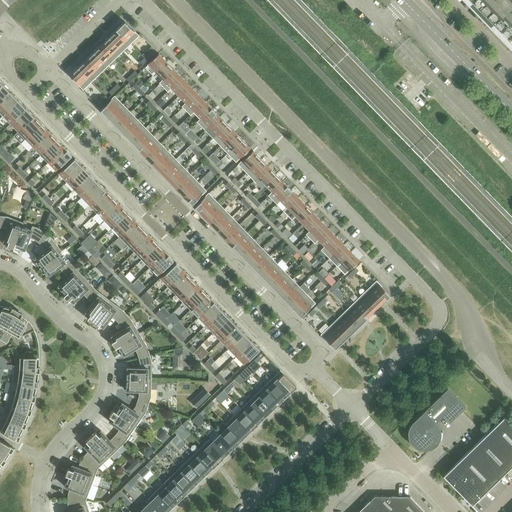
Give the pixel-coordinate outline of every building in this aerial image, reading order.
[(511,0),(464,0),(511,49),(511,0)] [(138,36),(124,22),(116,29),(130,44),(138,36)] [(130,44),(116,29),(108,37),(122,51),(130,44)] [(122,51),(108,37),(101,44),(115,59),(122,51)] [(115,59),(101,44),(93,52),(107,66),(115,59)] [(107,66),(93,52),(85,59),(99,74),(107,66)] [(156,72),(167,62),(159,53),(148,64),(156,72)] [(99,74),(85,59),(78,67),(91,81),(99,74)] [(160,83),(174,69),(167,62),(156,72),(163,80),(160,82),(160,83)] [(91,81),(78,67),(69,75),(83,89),(91,81)] [(168,91),(182,77),(174,69),(160,83),(168,91)] [(178,96),(189,85),(182,77),(168,91),(171,89),(178,96)] [(0,103),(11,93),(4,85),(0,88),(0,103)] [(183,106),(197,93),(189,85),(178,96),(185,103),(182,106),(183,106)] [(0,113),(3,116),(19,100),(11,93),(0,103),(0,113)] [(190,114),(204,101),(197,93),(183,106),(190,114)] [(108,118),(122,105),(114,96),(100,110),(108,118)] [(10,124),(26,108),(19,100),(3,116),(10,124)] [(198,122),(212,108),(204,101),(190,114),(191,115),(194,112),(200,119),(197,121),(198,122)] [(116,126),(130,112),(122,105),(108,118),(116,126)] [(18,131),(34,116),(26,108),(10,124),(18,131)] [(205,130),(219,116),(212,108),(198,122),(205,130)] [(123,134),(137,120),(130,112),(116,126),(123,134)] [(25,139),(41,124),(34,116),(18,131),(25,139)] [(213,137),(227,124),(219,116),(205,130),(213,137)] [(131,141),(145,128),(137,120),(123,134),(131,141)] [(33,147),(49,131),(41,124),(25,139),(33,147)] [(220,145),(234,132),(227,124),(213,137),(220,145)] [(138,149),(152,136),(145,128),(131,141),(138,149)] [(40,155),(56,139),(49,131),(33,147),(40,155)] [(228,153),(242,139),(234,132),(220,145),(228,153)] [(146,157),(160,143),(152,136),(138,149),(146,157)] [(48,162),(64,147),(56,139),(40,155),(48,162)] [(236,161),(250,148),(242,139),(228,153),(236,161)] [(153,165),(167,151),(160,143),(146,157),(153,165)] [(56,171),(72,155),(64,147),(48,162),(56,171)] [(161,173),(175,159),(167,151),(153,165),(161,173)] [(246,172),(260,159),(252,151),(239,164),(246,172)] [(66,182),(82,166),(74,158),(58,173),(66,182)] [(169,180),(183,167),(175,159),(161,173),(169,180)] [(254,180),(268,167),(260,159),(246,172),(254,180)] [(74,189),(90,174),(82,166),(66,182),(74,189)] [(176,188),(190,174),(183,167),(169,180),(176,188)] [(265,185),(275,174),(268,167),(254,180),(254,181),(257,178),(265,185)] [(81,197),(97,182),(90,174),(74,189),(81,197)] [(184,196),(198,182),(190,174),(176,188),(184,196)] [(269,196),(283,182),(275,174),(265,185),(271,192),(268,195),(269,196)] [(89,205),(105,189),(97,182),(81,197),(89,205)] [(192,204),(206,190),(198,182),(184,196),(192,204)] [(277,203),(290,190),(283,182),(269,196),(277,203)] [(96,213),(112,197),(105,189),(89,205),(96,213)] [(284,211),(298,198),(290,190),(277,203),(277,204),(280,201),(286,208),(284,210),(284,211)] [(202,215),(216,202),(208,193),(194,207),(202,215)] [(104,220),(120,205),(112,197),(96,213),(104,220)] [(292,219),(306,205),(298,198),(284,211),(292,219)] [(210,223),(224,209),(216,202),(202,215),(210,223)] [(112,228),(127,213),(120,205),(104,220),(112,228)] [(302,224),(313,213),(306,205),(292,219),(295,216),(302,224)] [(217,231),(231,217),(224,209),(210,223),(217,231)] [(119,236),(135,221),(127,213),(112,228),(119,236)] [(307,234),(321,221),(313,213),(302,224),(309,231),(306,234),(307,234)] [(13,249),(23,222),(7,216),(0,216),(0,226),(3,227),(8,229),(3,242),(7,244),(6,246),(13,249)] [(225,238),(239,225),(231,217),(217,231),(225,238)] [(127,244),(143,228),(135,221),(119,236),(127,244)] [(314,242),(328,229),(321,221),(307,234),(314,242)] [(38,242),(45,233),(39,228),(32,226),(31,230),(22,226),(23,222),(13,249),(19,251),(20,248),(24,250),(29,237),(34,239),(38,242)] [(232,246),(246,233),(239,225),(225,238),(232,246)] [(134,252),(150,236),(143,228),(127,244),(134,252)] [(322,250),(336,236),(328,229),(314,242),(315,243),(318,240),(324,246),(321,249),(322,250)] [(62,251),(51,237),(45,233),(38,242),(42,245),(46,249),(35,258),(37,261),(35,263),(39,268),(62,251)] [(240,254),(254,240),(246,233),(232,246),(240,254)] [(142,259),(158,244),(150,236),(134,252),(142,259)] [(329,258),(343,244),(336,236),(322,250),(329,258)] [(247,262),(262,248),(254,240),(240,254),(247,262)] [(149,267),(165,252),(158,244),(142,259),(149,267)] [(337,265),(351,252),(343,244),(329,258),(337,265)] [(255,270),(269,256),(262,248),(247,262),(255,270)] [(72,264),(68,259),(65,261),(59,254),(62,251),(39,268),(43,274),(46,272),(48,275),(59,267),(63,272),(72,264)] [(157,275),(173,260),(165,252),(149,267),(157,275)] [(348,271),(359,260),(351,252),(337,265),(337,266),(340,263),(348,271)] [(95,266),(100,261),(96,258),(93,254),(88,259),(95,266)] [(263,277),(277,264),(269,256),(255,270),(263,277)] [(102,272),(106,268),(102,263),(97,267),(102,272)] [(168,286),(184,271),(176,263),(160,278),(168,286)] [(63,296),(84,277),(72,264),(63,272),(68,276),(57,286),(61,289),(58,291),(63,296)] [(270,285),(284,271),(277,264),(263,277),(270,285)] [(175,294),(191,278),(184,271),(168,286),(175,294)] [(278,293),(292,279),(284,271),(270,285),(278,293)] [(88,298),(96,289),(84,277),(63,296),(68,301),(70,299),(73,302),(83,293),(88,298)] [(118,288),(122,284),(116,278),(112,282),(118,288)] [(183,302),(199,286),(191,278),(175,294),(183,302)] [(285,301),(299,287),(292,279),(278,293),(285,301)] [(390,295),(376,281),(368,289),(382,303),(390,295)] [(190,309),(206,294),(199,286),(183,302),(190,309)] [(293,308),(307,295),(299,287),(285,301),(293,308)] [(92,322),(109,300),(96,289),(88,298),(93,302),(85,313),(89,316),(87,318),(92,322)] [(382,303),(368,289),(360,296),(374,310),(382,303)] [(198,317),(214,302),(206,294),(190,309),(198,317)] [(301,316),(315,303),(307,295),(293,308),(301,316)] [(374,310),(360,296),(352,304),(366,318),(374,310)] [(126,314),(123,310),(109,300),(92,322),(98,327),(99,324),(103,327),(111,316),(116,319),(118,322),(126,314)] [(205,325),(221,309),(214,302),(198,317),(205,325)] [(366,318),(352,304),(345,311),(358,325),(366,318)] [(0,339),(1,340),(17,311),(12,308),(12,309),(8,308),(5,307),(2,306),(0,305),(0,326),(0,327),(0,339)] [(213,333),(229,317),(221,309),(205,325),(213,333)] [(33,327),(32,325),(30,322),(28,320),(25,318),(23,316),(22,315),(22,314),(17,311),(1,340),(7,343),(12,333),(19,337),(34,330),(34,329),(33,327)] [(358,325),(345,311),(337,319),(351,333),(358,325)] [(139,333),(130,318),(126,314),(118,322),(120,324),(123,329),(111,336),(114,340),(111,342),(115,347),(139,333)] [(220,340),(236,325),(229,317),(213,333),(220,340)] [(351,333),(337,319),(329,327),(343,341),(351,333)] [(228,348),(244,333),(236,325),(220,340),(228,348)] [(343,341),(329,327),(321,334),(335,348),(343,341)] [(148,347),(139,333),(115,347),(118,353),(121,352),(123,356),(135,348),(138,353),(139,358),(150,355),(148,347)] [(236,356),(251,341),(244,333),(228,348),(236,356)] [(243,364),(259,349),(251,341),(236,356),(243,364)] [(151,380),(152,363),(150,355),(139,358),(140,363),(140,368),(126,368),(126,372),(123,372),(123,379),(151,380)] [(39,367),(39,357),(20,357),(19,365),(13,365),(13,370),(39,372),(40,367),(39,367)] [(37,381),(39,372),(13,370),(12,382),(37,386),(37,387),(38,387),(38,381),(37,381)] [(296,386),(280,370),(272,378),(287,394),(296,386)] [(227,381),(218,373),(216,375),(224,384),(227,381)] [(287,394),(272,378),(264,386),(280,402),(287,394)] [(148,404),(151,397),(151,380),(123,379),(123,386),(126,386),(126,390),(139,391),(139,396),(138,401),(148,404)] [(35,395),(37,387),(37,386),(12,382),(9,394),(34,400),(33,401),(34,401),(36,395),(35,395)] [(280,402),(264,386),(256,393),(272,409),(280,402)] [(436,422),(443,416),(449,422),(465,407),(447,388),(412,422),(411,424),(410,425),(409,427),(408,429),(408,431),(408,433),(408,435),(408,437),(409,439),(409,441),(410,443),(412,445),(413,446),(415,447),(417,448),(419,449),(421,450),(423,450),(425,450),(427,450),(429,449),(431,449),(432,448),(434,447),(437,444),(438,443),(439,442),(439,441),(439,440),(440,438),(440,437),(440,436),(439,435),(439,433),(438,432),(440,432),(440,431),(440,429),(439,427),(438,425),(437,424),(436,422)] [(191,402),(197,408),(210,395),(204,389),(191,402)] [(272,409),(256,393),(249,401),(264,417),(272,409)] [(31,409),(33,401),(34,400),(9,394),(5,405),(29,414),(30,415),(32,409),(31,409)] [(136,426),(146,412),(148,404),(138,401),(136,406),(133,410),(122,402),(119,406),(116,404),(113,410),(136,426)] [(264,417),(249,401),(241,408),(256,424),(264,417)] [(26,423),(29,414),(5,405),(1,417),(24,427),(24,428),(25,428),(27,423),(26,423)] [(256,424),(241,408),(240,409),(243,411),(236,419),(249,432),(256,424)] [(136,426),(113,410),(109,415),(111,417),(109,421),(120,429),(117,433),(116,435),(124,442),(126,440),(136,426)] [(20,436),(24,428),(24,427),(1,417),(0,418),(0,430),(18,441),(21,436),(20,436)] [(511,424),(504,417),(489,431),(511,455),(511,424)] [(249,432),(236,419),(228,426),(241,439),(249,432)] [(241,439),(228,426),(220,434),(233,447),(241,439)] [(122,445),(124,442),(116,435),(114,437),(110,440),(100,430),(97,434),(95,431),(90,436),(110,456),(122,445)] [(511,465),(511,455),(489,431),(474,446),(502,475),(511,465)] [(233,447),(220,434),(213,441),(210,438),(225,454),(233,447)] [(110,456),(90,436),(85,441),(87,443),(84,446),(89,451),(85,455),(83,458),(98,468),(110,456)] [(225,454),(210,438),(202,446),(218,462),(225,454)] [(14,448),(13,448),(0,440),(0,456),(5,460),(6,460),(10,452),(11,453),(14,448)] [(218,462),(202,446),(194,453),(210,469),(218,462)] [(502,475),(474,446),(458,461),(487,490),(502,475)] [(210,469),(194,453),(187,461),(202,477),(210,469)] [(92,484),(98,468),(83,458),(80,462),(78,467),(72,465),(70,469),(68,468),(65,474),(92,484)] [(142,463),(138,458),(126,470),(130,474),(142,463)] [(202,477),(187,461),(179,468),(194,484),(202,477)] [(487,490),(458,461),(443,476),(472,505),(487,490)] [(194,484),(179,468),(171,476),(187,492),(194,484)] [(86,500),(92,484),(65,474),(63,481),(66,482),(64,486),(70,488),(68,494),(68,499),(86,500)] [(187,492),(171,476),(163,483),(179,499),(187,492)] [(179,499),(163,483),(156,491),(171,507),(179,499)] [(165,511),(171,507),(156,491),(155,491),(158,494),(151,501),(160,511),(165,511)] [(393,511),(398,507),(387,496),(374,496),(369,501),(380,511),(393,511)] [(398,507),(410,496),(387,496),(398,507)] [(425,511),(410,496),(398,507),(402,511),(425,511)] [(88,511),(86,500),(68,499),(68,505),(70,511),(64,511),(88,511)] [(160,511),(151,501),(143,509),(145,511),(160,511)] [(380,511),(369,501),(357,511),(380,511)]
